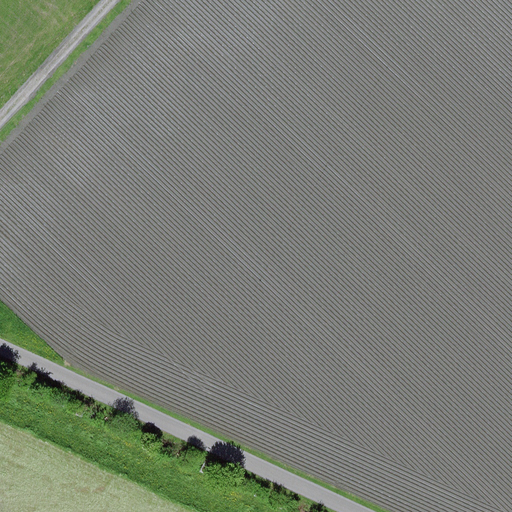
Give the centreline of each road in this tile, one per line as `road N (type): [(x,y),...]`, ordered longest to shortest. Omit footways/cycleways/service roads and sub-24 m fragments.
road 1 (track): [(0,347),(360,511)]
road 2 (track): [(0,121),(114,0)]
